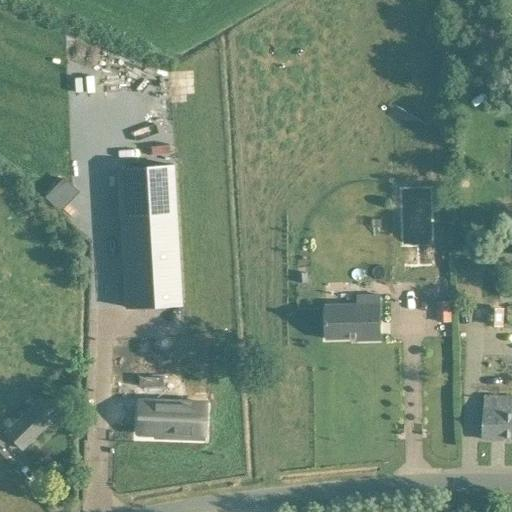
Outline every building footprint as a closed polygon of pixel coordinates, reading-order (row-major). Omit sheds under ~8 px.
[(116,168),(125,308),(181,304),(173,165),(116,168)] [(367,303),(325,304),(326,338),(357,338),(357,340),(381,339),(380,295),(367,295),(367,303)] [(425,341),(370,342),(371,401),(389,400),(389,432),(426,432),(425,341)] [(483,408),(482,439),(511,439),(511,396),(509,397),(505,400),(505,409),(499,409),(499,397),(484,396),(484,408),(483,408)] [(21,447),(50,418),(55,414),(38,397),(5,430),(21,447)] [(203,438),(203,418),(204,403),(138,401),(137,432),(167,433),(167,437),(203,438)]
